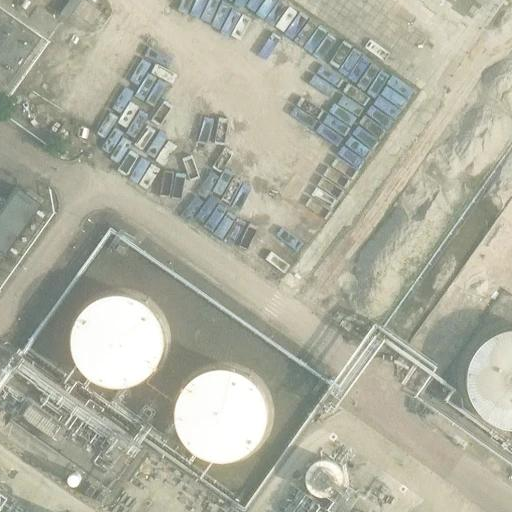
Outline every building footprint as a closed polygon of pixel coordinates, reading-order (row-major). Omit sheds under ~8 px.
[(79,0),(67,0),(60,11),(68,17),(79,0)] [(440,0),(472,21),(485,0),(440,0)] [(0,82),(5,86),(40,36),(0,8),(0,82)] [(16,185),(0,208),(0,251),(4,254),(40,201),(16,185)] [(167,341),(167,340),(166,331),(164,323),(160,314),(154,307),(146,301),(139,297),(129,294),(121,293),(111,294),(103,296),(95,300),(87,305),(81,313),(77,319),(74,328),(72,338),(73,349),(75,357),(79,365),(86,373),(93,380),(101,384),(110,387),(118,388),(130,387),(137,385),(144,381),(152,375),(159,368),(163,359),(166,349),(167,341)] [(511,328),(507,329),(499,331),(489,337),(482,344),(476,352),(472,359),(470,369),(469,378),(470,387),(473,397),(478,406),(484,413),(492,419),(501,423),(509,426),(511,426),(511,328)] [(270,418),(270,417),(269,407),(267,399),(263,391),(257,383),(249,377),(240,372),(233,370),(221,369),(213,370),(204,373),(197,377),(189,384),(182,392),(179,400),(176,409),(175,418),(176,426),(179,434),(183,442),(189,450),(196,456),(204,460),(214,464),(222,464),(232,464),(242,460),(250,456),(257,450),(263,442),(267,435),(270,426),(270,418)]
